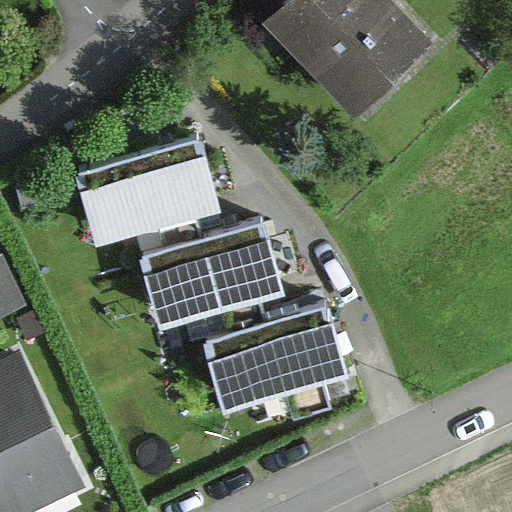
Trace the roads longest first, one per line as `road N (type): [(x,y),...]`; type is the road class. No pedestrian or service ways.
road 1 (residential): [(511,392),(259,511)]
road 2 (residential): [(0,136),(172,0)]
